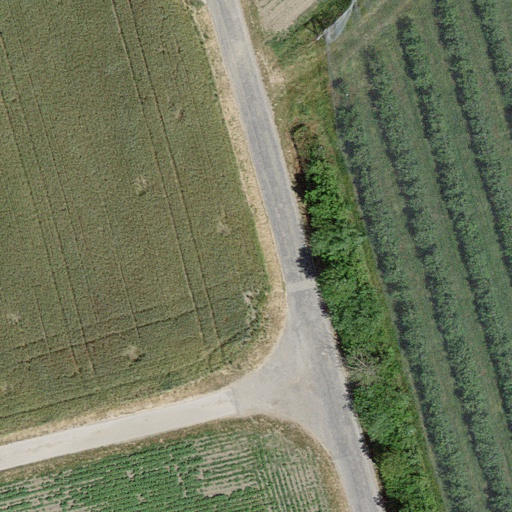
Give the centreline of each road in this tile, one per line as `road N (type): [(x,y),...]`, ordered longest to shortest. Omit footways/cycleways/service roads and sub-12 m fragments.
road 1 (unclassified): [(363,511),(228,0)]
road 2 (track): [(0,458),(326,380)]
